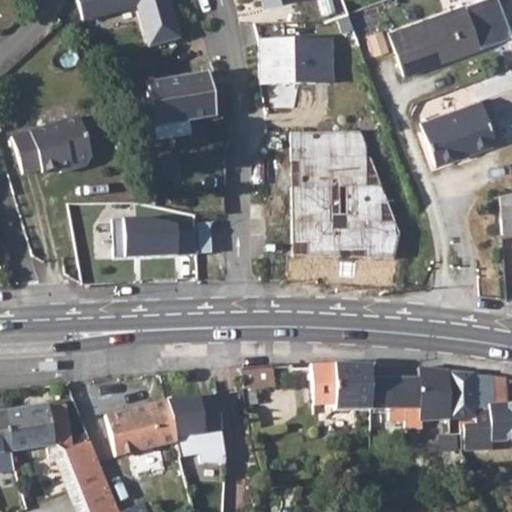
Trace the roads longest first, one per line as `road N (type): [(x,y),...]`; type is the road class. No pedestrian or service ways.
road 1 (residential): [(235,327),(236,95),(218,0)]
road 2 (tertiary): [(511,344),(309,325),(235,327)]
road 3 (tertiary): [(235,327),(40,333)]
road 4 (residential): [(0,201),(40,333)]
